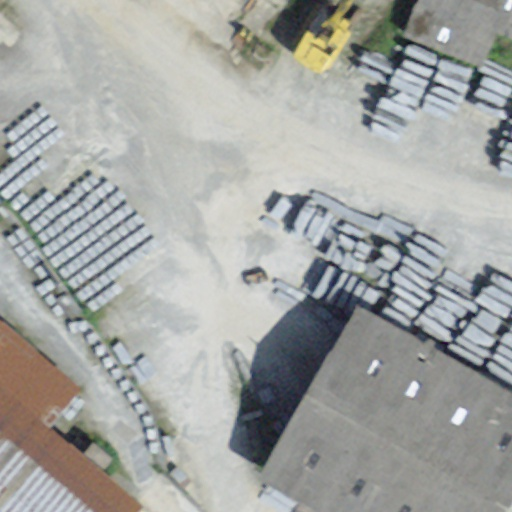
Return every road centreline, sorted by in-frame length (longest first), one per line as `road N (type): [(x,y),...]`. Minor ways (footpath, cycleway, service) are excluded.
road 1 (track): [(511,174),(442,161),(201,81),(87,0)]
road 2 (track): [(227,511),(229,459),(196,338),(180,217),(202,155),(243,96)]
road 3 (track): [(348,0),(305,118)]
